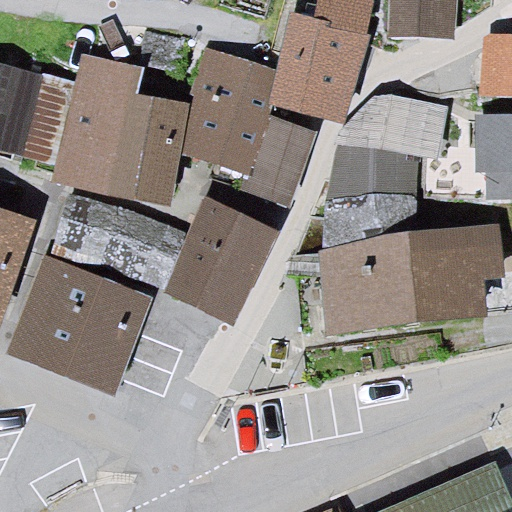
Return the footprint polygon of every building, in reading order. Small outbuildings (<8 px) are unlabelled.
[(451,2),(408,0),(382,0),(380,47),(449,51),(451,2)] [(308,29),(285,24),(268,80),(264,121),(340,137),(367,14),(314,3),(308,29)] [(511,45),(478,46),(478,109),(511,108),(511,45)] [(141,68),(76,55),(70,82),(49,186),(161,210),(182,107),(135,97),(141,68)] [(268,80),(199,61),(169,168),(239,188),(268,80)] [(70,82),(0,67),(0,167),(43,180),(70,82)] [(511,131),(473,133),(475,181),(511,179),(511,131)] [(322,257),(417,253),(414,170),(326,159),(321,216),(322,257)] [(178,239),(60,204),(41,268),(158,303),(178,239)] [(265,242),(206,218),(171,303),(230,328),(265,242)] [(0,315),(28,231),(0,221),(0,315)] [(318,262),(326,342),(479,327),(471,247),(417,253),(318,262)] [(133,310),(47,278),(16,359),(102,392),(133,310)] [(511,511),(511,476),(422,511),(511,511)]
